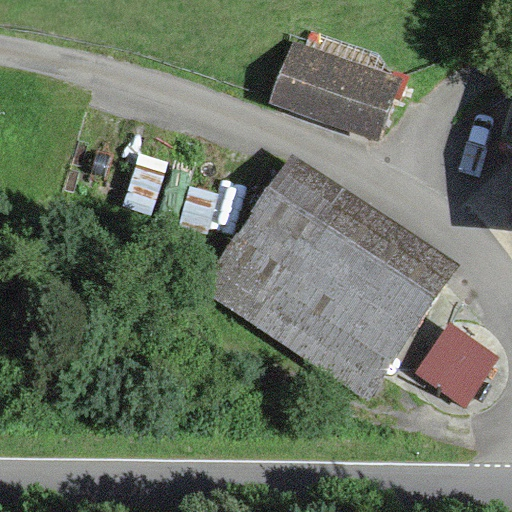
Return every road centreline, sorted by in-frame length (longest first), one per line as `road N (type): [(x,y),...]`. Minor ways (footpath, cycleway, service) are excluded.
road 1 (unclassified): [(511,315),(464,244),(390,195),(310,155),(112,79),(0,57)]
road 2 (tertiary): [(511,489),(0,487)]
